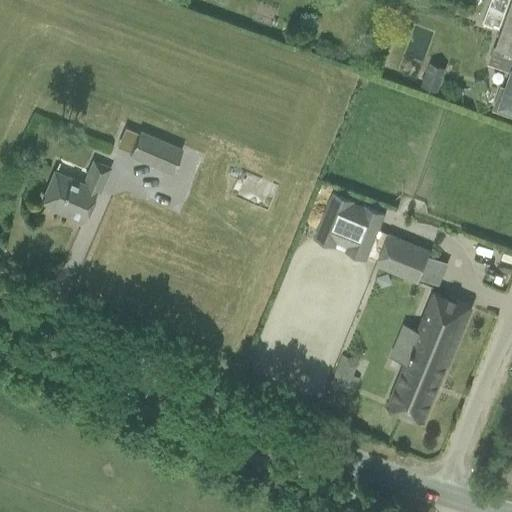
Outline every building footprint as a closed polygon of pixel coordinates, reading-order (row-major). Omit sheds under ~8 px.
[(500,87),(493,108),(511,115),(511,0),(510,0),(494,47),(489,62),(511,70),(505,89),(500,87)] [(439,83),(423,77),(420,86),(436,92),(439,83)] [(139,131),(129,154),(171,172),(181,149),(139,131)] [(98,192),(106,174),(109,168),(93,162),(83,185),(54,172),(41,201),(62,211),(61,213),(82,222),(96,191),(98,192)] [(333,192),(315,239),(337,247),(338,243),(370,254),(386,211),(364,203),(364,205),(353,202),(354,199),(333,192)] [(387,234),(377,260),(398,268),(397,272),(416,280),(428,250),(387,234)] [(470,307),(434,292),(387,407),(423,422),(470,307)] [(342,355),(330,384),(352,393),(358,378),(351,375),(357,361),(342,355)]
